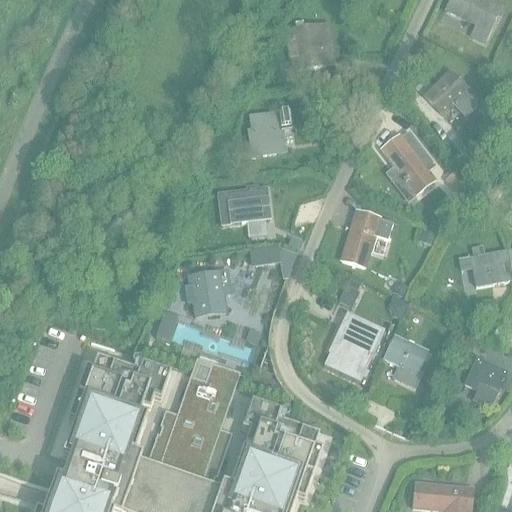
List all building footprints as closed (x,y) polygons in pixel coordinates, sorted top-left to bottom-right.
[(500,14),(489,8),(471,0),(453,0),(447,13),(475,27),(469,39),(484,47),(500,14)] [(328,27),(304,31),(302,23),(294,24),(295,33),(290,33),(292,44),(286,45),(289,60),(297,59),(299,72),(326,67),(322,39),(330,38),(328,27)] [(480,107),(467,93),(451,76),(426,101),(442,117),(452,108),(465,121),(480,107)] [(262,109),(253,110),(254,118),(263,117),(262,109)] [(261,150),(262,159),(284,156),(278,116),(252,120),(254,133),(250,133),(251,135),(247,136),(250,151),(261,150)] [(467,146),(456,132),(447,140),(458,153),(467,146)] [(433,184),(427,176),(435,170),(409,136),(401,142),(400,141),(401,140),(400,140),(381,155),(382,155),(404,184),(403,185),(405,187),(406,186),(415,198),(415,199),(435,184),(434,184),(433,184)] [(470,189),(454,174),(444,184),(460,199),(470,189)] [(218,197),(221,228),(232,227),(232,228),(238,227),(237,226),(269,222),(265,192),(218,197)] [(392,226),(380,222),(357,216),(342,267),(364,273),(374,240),(387,244),(392,226)] [(423,232),(418,244),(430,248),(434,237),(423,232)] [(289,238),(286,245),(298,250),(301,243),(289,238)] [(507,254),(484,258),(482,249),(471,251),(472,260),(471,260),(476,290),(511,283),(511,282),(511,276),(507,254)] [(273,251),(253,254),(255,268),(275,265),(273,251)] [(188,291),(185,291),(187,307),(195,306),(196,318),(194,318),(194,320),(226,315),(225,313),(224,313),(222,297),(229,296),(226,274),(225,274),(225,272),(219,273),(220,275),(187,280),(187,282),(188,282),(189,289),(188,289),(188,291)] [(350,279),(346,289),(357,294),(361,284),(350,279)] [(402,301),(407,290),(396,285),(392,293),(384,290),(383,293),(402,301)] [(345,288),(338,304),(351,310),(358,295),(357,294),(346,289),(345,288)] [(161,301),(158,308),(166,311),(168,303),(161,301)] [(164,316),(155,341),(169,345),(177,320),(164,316)] [(346,320),(327,361),(363,378),(383,334),(387,328),(384,326),(381,333),(364,325),(363,329),(346,320)] [(178,323),(171,341),(183,346),(185,340),(203,346),(197,363),(190,383),(206,389),(213,370),(219,352),(244,361),(242,366),(259,372),(265,354),(244,347),(243,350),(229,345),(231,342),(220,338),(218,342),(200,335),(202,332),(178,323)] [(454,351),(462,335),(453,331),(447,342),(449,343),(446,347),(454,351)] [(250,336),(248,344),(255,346),(258,339),(250,336)] [(421,378),(417,376),(427,356),(394,341),(384,363),(400,370),(394,383),(414,392),(421,378)] [(466,341),(459,353),(470,358),(476,346),(466,341)] [(459,380),(470,358),(459,353),(451,369),(452,369),(449,375),(459,380)] [(292,511),(296,501),(304,504),(322,452),(314,449),(318,438),(277,423),(280,415),(251,404),(241,432),(248,435),(244,446),(251,448),(248,457),(241,454),(229,490),(223,488),(222,493),(211,489),(230,436),(220,432),(239,377),(238,377),(237,378),(213,370),(206,389),(190,383),(197,363),(196,362),(189,383),(177,417),(165,413),(146,467),(137,464),(139,459),(133,457),(146,421),(139,419),(142,410),(149,413),(153,401),(160,404),(170,376),(140,366),(137,375),(96,360),(92,372),(85,369),(67,421),(74,424),(61,460),(68,462),(62,482),(54,480),(50,491),(44,511),(43,511),(292,511)] [(476,362),(465,387),(479,394),(477,399),(493,406),(507,376),(476,362)] [(470,511),(472,493),(414,487),(412,511),(422,511),(470,511)]
